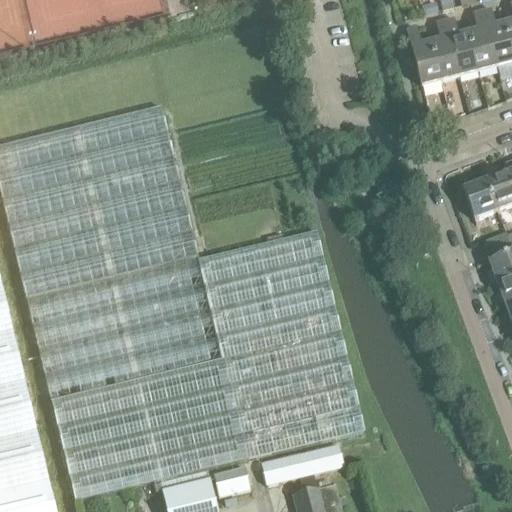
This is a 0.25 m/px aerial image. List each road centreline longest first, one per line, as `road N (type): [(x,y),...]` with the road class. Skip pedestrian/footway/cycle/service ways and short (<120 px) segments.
road 1 (residential): [(511,412),(426,161)]
road 2 (unclassified): [(426,161),(338,116),(305,0)]
